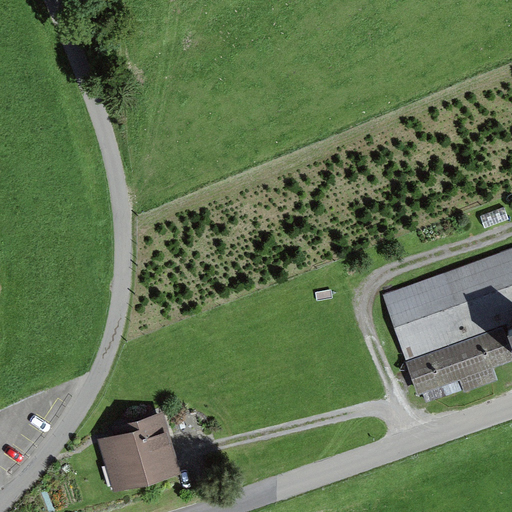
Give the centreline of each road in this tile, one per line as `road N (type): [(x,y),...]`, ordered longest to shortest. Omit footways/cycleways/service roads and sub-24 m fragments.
road 1 (unclassified): [(0,505),(82,408),(122,299),(118,186),(99,110),(53,0)]
road 2 (tertiary): [(205,511),(511,406)]
road 3 (track): [(511,230),(396,267),(365,299),(371,338),(414,441)]
road 4 (track): [(181,457),(397,401)]
